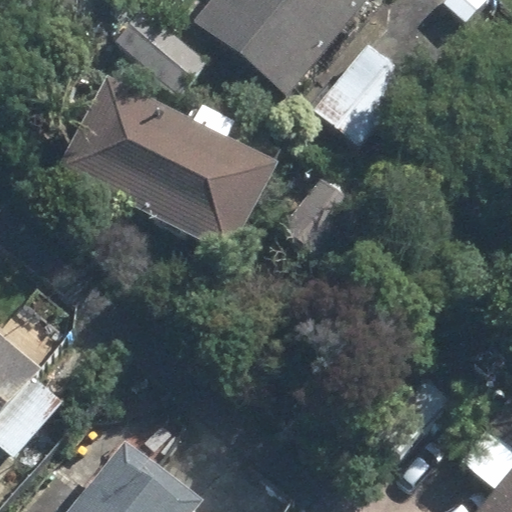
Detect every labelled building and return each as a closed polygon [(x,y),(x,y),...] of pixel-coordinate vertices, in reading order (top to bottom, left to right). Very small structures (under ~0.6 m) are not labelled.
[(240,0),(216,29),(308,109),(402,0),(240,0)] [(130,47),(193,103),(219,73),(156,18),(130,47)] [(325,115),(372,156),(429,90),(382,50),(325,115)] [(77,176),(252,268),(299,177),(123,87),(77,176)] [(303,232),(338,258),(361,224),(326,200),(303,232)] [(0,453),(7,446),(29,464),(67,420),(48,402),(62,386),(0,331),(0,453)] [(511,500),(501,511),(511,511),(511,436),(510,439),(511,441),(511,500)] [(94,511),(215,511),(143,452),(94,511)]
